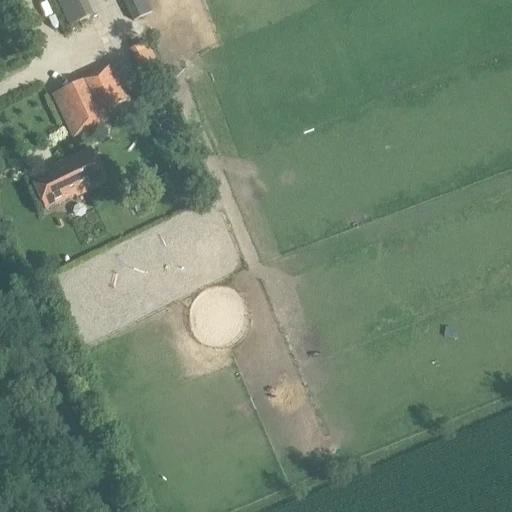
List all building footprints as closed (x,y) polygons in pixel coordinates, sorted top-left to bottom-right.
[(99,0),(84,0),(81,2),(91,22),(107,14),(99,0)] [(144,0),(121,0),(133,23),(152,14),(144,0)] [(148,55),(131,62),(142,92),(160,85),(148,55)] [(82,82),(100,122),(109,118),(105,110),(129,100),(114,68),(82,82)] [(100,122),(82,82),(56,94),(74,134),(100,122)] [(64,164),(32,179),(46,210),(76,195),(77,197),(107,183),(90,149),(63,162),(64,164)] [(146,200),(132,207),(136,215),(150,208),(146,200)]
